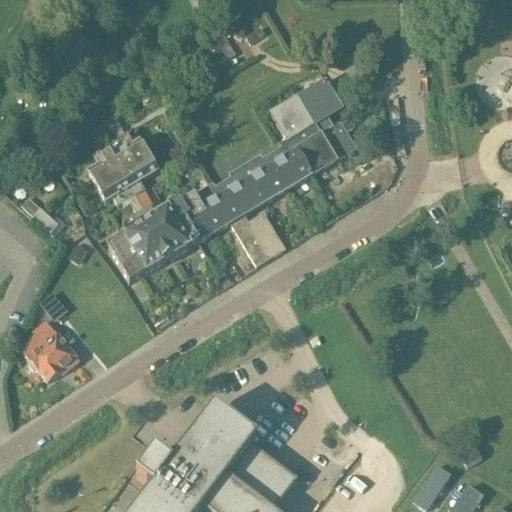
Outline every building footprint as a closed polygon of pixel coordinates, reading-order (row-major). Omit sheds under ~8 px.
[(225,41),(191,60),(202,80),(236,60),(225,41)] [(182,47),(174,44),(171,54),(179,57),(182,47)] [(511,74),(509,75),(506,77),(499,91),(498,95),(501,99),(511,104),(510,106),(511,107),(511,74)] [(213,189),(193,200),(154,223),(151,217),(146,220),(142,213),(152,207),(140,187),(158,176),(139,145),(133,149),(127,139),(92,160),(98,170),(87,176),(105,207),(113,203),(117,211),(122,208),(125,213),(130,209),(139,224),(135,227),(138,233),(123,242),(123,243),(109,252),(129,287),(145,277),(146,278),(230,228),(256,271),(293,249),(271,212),(248,225),(244,219),(357,153),(347,136),(353,132),(348,124),(342,127),(341,125),(333,129),(328,120),(341,112),(325,85),(270,117),(286,145),(279,149),(281,153),(262,164),(260,160),(228,179),(231,183),(215,192),(213,189)] [(40,212),(30,203),(23,211),(32,220),(40,212)] [(39,307),(44,314),(57,303),(52,296),(39,307)] [(78,365),(56,338),(56,339),(45,326),(33,336),(35,339),(20,351),(20,352),(28,362),(29,363),(28,368),(33,374),(38,374),(47,386),(59,376),(61,379),(67,375),(78,365)] [(213,410),(186,447),(193,452),(177,473),(154,456),(136,480),(167,504),(161,511),(275,511),(296,486),(250,450),(256,443),(213,410)] [(473,451),(456,462),(463,473),(480,463),(473,451)]
